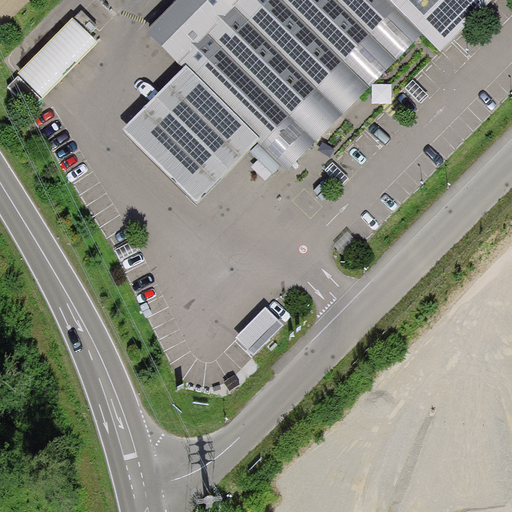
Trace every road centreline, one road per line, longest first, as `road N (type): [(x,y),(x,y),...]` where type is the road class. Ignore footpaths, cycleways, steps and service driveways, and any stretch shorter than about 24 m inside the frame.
road 1 (tertiary): [(144,511),(98,358),(0,181)]
road 2 (unknown): [(251,204),(477,0)]
